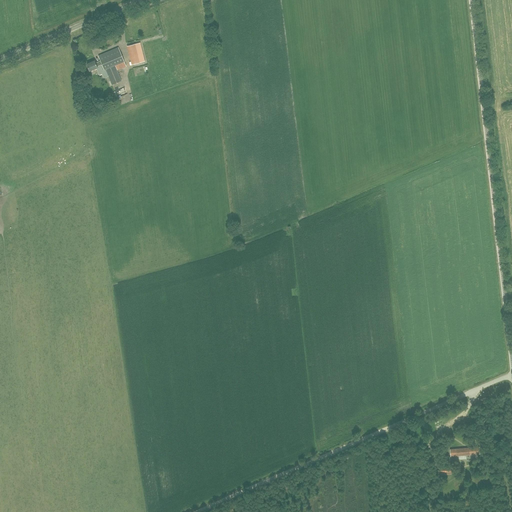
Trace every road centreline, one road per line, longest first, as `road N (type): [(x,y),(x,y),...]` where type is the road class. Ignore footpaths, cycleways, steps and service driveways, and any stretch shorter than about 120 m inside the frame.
road 1 (tertiary): [(511,360),(471,0)]
road 2 (track): [(476,389),(194,511)]
road 3 (unclassified): [(0,59),(140,0)]
